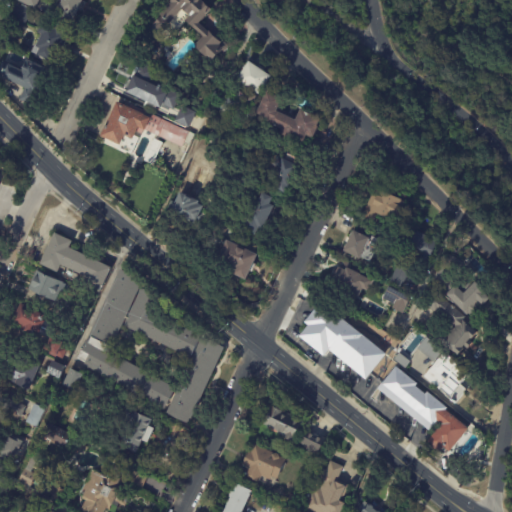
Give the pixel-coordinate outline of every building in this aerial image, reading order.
[(81,0),(81,1),(85,3),(81,12),(77,10),(70,24),(59,18),(61,13),(56,11),(61,2),(56,0),(38,0),(34,10),(16,2),(16,0),(81,0)] [(198,0),(210,11),(198,24),(214,39),(216,37),(229,48),(221,56),(219,53),(211,63),(193,47),(202,38),(185,23),(177,32),(167,24),(159,33),(151,27),(160,17),(159,16),(170,4),(169,3),(171,0),(198,0)] [(21,4),(30,9),(29,11),(30,12),(21,32),(9,27),(10,23),(5,21),(14,4),(20,6),(21,4)] [(62,43),(55,58),(51,56),(48,62),(30,54),(34,46),(35,47),(40,36),(36,34),(41,23),(54,30),(56,25),(66,29),(64,34),(65,35),(62,43)] [(27,60),(47,70),(30,106),(19,100),(25,89),(0,78),(7,64),(21,71),(26,60),(27,60)] [(253,67),(270,78),(258,96),(253,93),(251,95),(256,98),(250,107),(245,104),(240,113),(235,112),(232,118),(216,111),(224,94),(235,99),(244,87),(236,81),(248,63),(253,67)] [(167,92),(184,100),(175,119),(149,107),(149,109),(137,103),(139,99),(124,91),(136,68),(161,80),(157,87),(167,92)] [(217,86),(213,96),(206,93),(210,83),(217,86)] [(269,95),(281,101),(276,113),(295,122),(300,112),(320,121),(317,128),(318,128),(312,139),(311,139),(311,140),(306,137),(302,144),(294,141),(294,142),(290,140),(279,135),(281,131),(267,125),(268,121),(255,115),(265,93),(269,95)] [(135,108),(195,136),(189,147),(183,144),(182,148),(144,131),(144,132),(143,132),(141,135),(135,132),(133,137),(138,140),(130,156),(116,149),(117,146),(99,138),(115,103),(121,106),(122,104),(129,107),(130,106),(135,108)] [(175,121),(189,128),(197,112),(182,105),(175,121)] [(229,130),(235,134),(229,144),(223,140),(229,130)] [(216,131),(224,135),(217,147),(209,143),(216,131)] [(160,150),(152,166),(143,162),(153,140),(162,144),(160,150)] [(301,162),(284,195),(273,190),(276,185),(268,181),(273,171),(276,172),(282,160),(284,161),(287,155),(301,162)] [(384,191),(406,201),(395,222),(380,215),(379,218),(387,222),(384,228),(362,218),(366,208),(366,207),(376,186),(384,191)] [(180,196),(198,204),(197,206),(203,209),(193,230),(169,218),(179,195),(180,196)] [(271,202),(269,206),(273,208),(262,233),(257,231),(255,237),(243,232),(245,226),(239,224),(249,202),(256,205),(257,200),(259,201),(261,196),(271,200),(271,202)] [(370,261),(360,256),(359,257),(343,250),(353,229),(369,236),(369,235),(380,240),(370,261)] [(413,239),(417,231),(438,241),(426,267),(415,261),(418,254),(408,249),(413,239)] [(55,235),(71,243),(68,250),(110,270),(98,295),(81,287),(85,279),(59,267),(56,275),(39,267),(54,235),(55,235)] [(253,265),(244,283),(231,277),(234,271),(228,268),(225,273),(213,267),(225,243),(256,257),(253,265)] [(449,256),(459,259),(451,280),(464,293),(475,281),(485,291),(484,292),(490,298),(481,306),(482,307),(472,317),(468,313),(465,316),(431,282),(444,255),(449,256)] [(345,268),(346,267),(360,273),(360,274),(372,280),(367,290),(362,288),(359,295),(330,281),(337,265),(345,269),(345,268)] [(409,271),(401,288),(389,282),(397,265),(409,271)] [(68,287),(66,292),(61,290),(54,304),(27,291),(36,272),(68,287)] [(105,355),(173,391),(162,411),(82,369),(84,366),(75,361),(79,354),(78,353),(84,342),(86,343),(89,339),(86,337),(120,272),(143,284),(105,355)] [(164,294),(154,316),(200,339),(190,361),(122,329),(144,284),(164,294)] [(402,312),(392,306),(393,303),(382,297),(388,285),(410,296),(402,312)] [(465,316),(462,319),(476,332),(471,338),(470,338),(469,340),(472,342),(467,348),(464,346),(462,347),(463,348),(458,355),(446,345),(444,346),(435,338),(443,329),(448,333),(452,327),(427,306),(437,293),(465,316)] [(346,322),(386,354),(366,379),(328,349),(324,355),(299,336),(308,325),(304,322),(321,301),(346,322)] [(44,323),(32,345),(20,338),(22,334),(8,326),(18,308),(44,323)] [(466,379),(449,400),(423,378),(426,374),(422,371),(432,359),(405,337),(414,327),(470,374),(466,379)] [(53,355),(54,353),(49,351),(54,337),(67,343),(64,348),(69,350),(64,360),(53,355)] [(217,365),(188,427),(165,416),(201,340),(224,351),(217,365)] [(45,363),(32,391),(19,385),(21,381),(19,380),(17,385),(7,381),(20,352),(45,363)] [(48,371),(53,359),(65,364),(60,376),(48,371)] [(467,429),(448,453),(442,449),(438,454),(425,444),(432,435),(376,390),(394,367),(416,384),(414,387),(424,395),(426,393),(446,409),(445,411),(467,429)] [(66,386),(74,369),(86,375),(78,392),(66,386)] [(28,408),(23,419),(14,415),(11,422),(0,417),(0,404),(7,408),(11,400),(28,408)] [(27,423),(36,404),(45,409),(37,427),(27,423)] [(283,437),(284,434),(263,424),(272,406),(302,420),(292,441),(283,437)] [(157,421),(154,428),(159,430),(152,444),(147,442),(144,448),(141,447),(138,454),(124,447),(139,413),(149,418),(149,417),(151,418),(157,421)] [(64,447),(47,438),(54,424),(75,436),(68,449),(64,447)] [(310,432),(314,434),(311,438),(315,440),(318,435),(325,439),(315,459),(300,451),(301,449),(299,448),(301,444),(300,444),(308,431),(310,432)] [(8,457),(17,435),(28,440),(20,457),(18,456),(17,460),(8,457)] [(275,480),(272,486),(260,480),(259,483),(243,476),(247,468),(242,466),(250,450),(251,451),(255,444),(273,453),(276,453),(278,454),(280,457),(286,460),(277,479),(276,478),(275,480)] [(34,458),(39,460),(33,473),(38,475),(33,486),(21,480),(31,457),(34,458)] [(348,486),(341,502),(344,504),(340,511),(306,511),(302,510),(307,497),(306,497),(308,493),(309,494),(311,490),(315,492),(315,490),(319,489),(320,490),(323,483),(318,481),(324,469),(327,470),(331,461),(343,467),(336,482),(342,485),(343,483),(349,485),(348,486)] [(109,474),(111,475),(111,474),(124,480),(122,486),(123,487),(121,491),(130,495),(125,507),(116,503),(112,511),(108,510),(107,511),(83,511),(81,511),(86,501),(82,499),(95,470),(107,476),(108,474),(109,474)] [(247,506),(246,505),(242,511),(223,511),(237,484),(254,491),(247,506)] [(264,511),(259,509),(265,499),(289,511),(264,511)] [(360,511),(378,511),(369,503),(360,511)]
